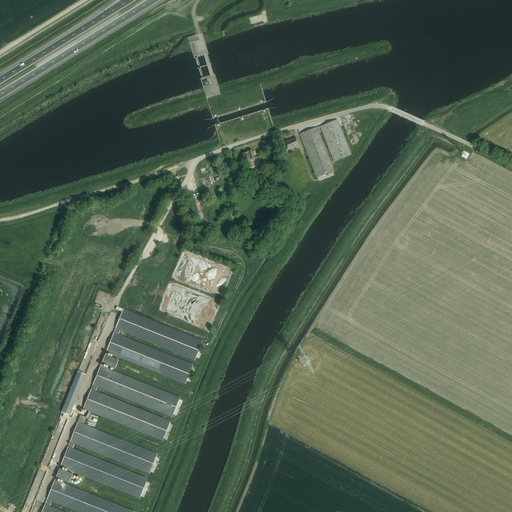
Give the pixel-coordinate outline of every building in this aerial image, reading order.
[(334,171),(321,136),(323,135),(334,162),(351,155),(337,120),(320,127),(320,126),(300,134),(317,178),(334,171)] [(299,146),(296,138),(284,142),(287,150),(299,146)] [(248,153),(244,154),(247,167),(253,166),(251,159),(254,158),(252,150),(248,151),(248,153)] [(218,164),(202,168),(206,183),(220,180),(218,172),(220,172),(218,164)] [(195,360),(202,341),(123,309),(106,352),(185,384),(193,365),(118,335),(120,330),(195,360)] [(104,355),(101,364),(115,369),(118,360),(104,355)] [(172,417),(180,398),(100,366),(83,409),(163,441),(170,422),(95,392),(97,387),(172,417)] [(73,415),(87,373),(78,370),(64,412),(73,415)] [(77,423),(60,466),(140,498),(147,479),(72,449),(75,443),(150,473),(157,455),(77,423)] [(71,475),(57,469),(54,478),(67,484),(71,475)] [(78,511),(133,511),(134,511),(54,480),(41,511),(63,511),(49,506),(52,501),(78,511)]
